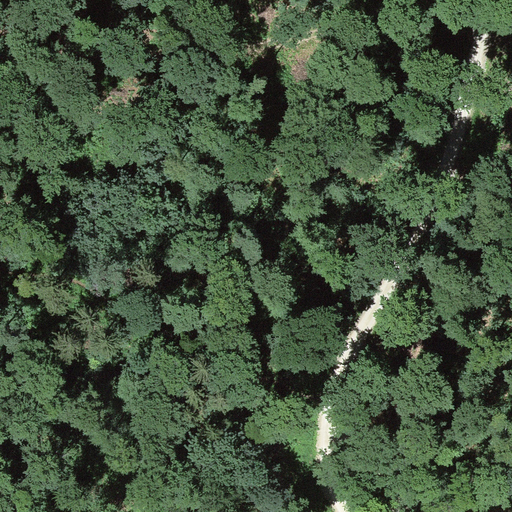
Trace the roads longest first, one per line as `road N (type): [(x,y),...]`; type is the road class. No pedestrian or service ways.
road 1 (track): [(484,0),(452,162),(324,403),(334,492),(346,511)]
road 2 (track): [(52,56),(179,52),(309,33),(402,0)]
road 3 (track): [(511,510),(449,506),(356,446),(333,388)]
